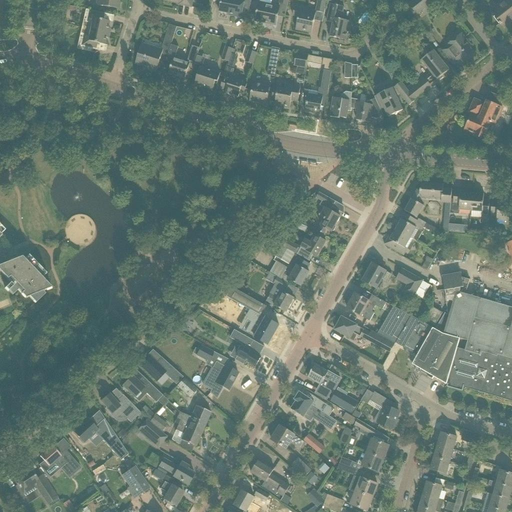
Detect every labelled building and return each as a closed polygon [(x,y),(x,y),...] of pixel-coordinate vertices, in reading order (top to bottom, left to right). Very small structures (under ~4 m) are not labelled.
[(96,0),(96,5),(119,9),(120,2),(118,2),(118,0),(96,0)] [(232,16),(241,18),(244,0),(221,0),(219,12),(233,15),(232,16)] [(257,11),(255,21),(275,26),(277,16),(279,7),(270,5),(271,0),(259,0),(259,2),(257,11)] [(324,13),(327,1),(327,0),(318,0),(316,12),(324,13)] [(414,0),(406,6),(414,16),(432,2),(430,0),(414,0)] [(511,0),(504,0),(491,11),(504,27),(511,21),(511,0)] [(341,20),(342,15),(339,14),(340,7),(331,4),(330,4),(329,12),(326,22),(333,23),(330,37),(345,40),(347,31),(349,31),(351,24),(349,23),(349,22),(341,20)] [(314,20),(316,12),(294,7),(292,16),(298,17),(296,30),(311,33),(313,23),(314,20)] [(106,33),(109,22),(102,20),(104,14),(94,11),(88,10),(85,22),(91,23),(89,30),(106,33)] [(104,45),(106,34),(106,33),(89,30),(88,36),(83,35),(80,46),(96,50),(97,43),(104,45)] [(449,45),(442,51),(453,65),(460,59),(463,62),(474,54),(469,47),(471,46),(461,34),(448,44),(449,45)] [(141,46),(135,64),(148,67),(147,69),(156,72),(162,54),(168,55),(171,45),(173,38),(165,36),(161,50),(154,47),(153,50),(141,46)] [(416,82),(406,89),(415,101),(445,77),(443,75),(449,70),(428,44),(417,53),(422,60),(421,61),(432,75),(419,86),(416,82)] [(168,55),(166,62),(171,63),(168,74),(179,78),(178,79),(184,81),(188,68),(190,64),(186,63),(175,59),(178,47),(171,45),(168,55)] [(192,46),(187,60),(195,62),(197,55),(199,48),(192,46)] [(229,62),(232,50),(233,49),(225,47),(221,60),(229,62)] [(245,62),(253,64),(253,63),(256,53),(249,51),(245,62)] [(294,66),(306,68),(307,63),(308,55),(296,53),(294,66)] [(195,62),(193,69),(193,70),(193,71),(194,72),(198,73),(194,84),(213,90),(215,84),(217,84),(220,73),(202,68),(203,64),(205,58),(197,55),(195,62)] [(267,74),(267,75),(275,77),(275,75),(276,72),(276,68),(277,66),(269,65),(267,74)] [(226,91),(225,94),(238,98),(240,93),(244,94),(247,82),(236,78),(235,80),(231,79),(234,69),(227,67),(220,90),(223,91),(223,90),(226,91)] [(301,96),(300,106),(306,107),(305,112),(314,113),(314,114),(320,115),(320,111),(324,111),(331,71),(324,70),(322,80),(321,84),(324,84),(323,89),(319,88),(318,92),(318,96),(308,95),(309,91),(303,89),(301,96)] [(250,101),(267,104),(268,94),(270,84),(253,81),(252,91),(250,101)] [(374,97),(375,99),(381,110),(384,108),(388,117),(403,111),(397,98),(401,96),(409,106),(415,101),(406,89),(401,82),(394,87),(374,97)] [(274,105),(289,108),(291,101),(298,102),(300,87),(285,85),(284,90),(277,89),(277,90),(273,89),(272,97),(276,98),(274,105)] [(351,111),(351,109),(351,99),(352,99),(352,93),(346,92),(341,95),(341,99),(333,97),(330,117),(339,119),(339,117),(346,119),(348,111),(351,111)] [(465,130),(475,134),(475,136),(476,136),(477,139),(480,140),(483,139),(483,140),(490,122),(495,124),(503,108),(497,106),(501,98),(490,93),(485,104),(474,99),(468,113),(471,114),(465,130)] [(351,99),(351,109),(356,109),(356,112),(358,112),(356,120),(370,123),(370,118),(375,119),(375,120),(383,116),(381,110),(375,99),(368,102),(368,104),(357,102),(358,100),(352,99),(351,99)] [(326,184),(341,189),(344,179),(329,174),(326,184)] [(419,197),(431,198),(432,184),(421,183),(420,186),(419,196),(419,197)] [(431,198),(441,199),(442,199),(443,189),(443,185),(432,184),(431,198)] [(416,202),(419,196),(420,186),(417,185),(417,191),(412,199),(416,202)] [(442,199),(441,199),(441,203),(445,203),(443,233),(442,235),(446,238),(448,233),(450,214),(451,199),(452,190),(443,189),(442,199)] [(453,200),(451,199),(450,214),(459,215),(459,210),(471,211),(472,194),(467,194),(467,191),(454,190),(453,200)] [(477,195),(472,194),(471,211),(482,212),(481,215),(488,215),(489,200),(483,200),(484,193),(477,192),(477,195)] [(320,226),(317,230),(324,234),(327,230),(332,232),(332,231),(333,232),(335,229),(333,229),(340,217),(330,211),(335,202),(319,193),(316,198),(322,201),(319,205),(323,208),(319,216),(324,219),(320,225),(320,226)] [(416,202),(412,199),(405,211),(417,218),(424,206),(416,202)] [(497,221),(508,222),(508,221),(511,221),(511,213),(509,214),(510,204),(505,204),(505,202),(492,200),(491,216),(497,216),(497,221)] [(247,209),(242,213),(246,217),(251,213),(247,209)] [(398,225),(395,230),(411,239),(411,238),(417,229),(422,232),(426,223),(419,219),(418,221),(402,213),(396,224),(398,225)] [(323,248),(326,242),(321,239),(324,234),(317,230),(315,236),(314,235),(311,242),(305,239),(301,247),(299,246),(298,246),(285,239),(279,235),(275,242),(281,245),(281,247),(295,255),(295,253),(309,261),(309,260),(312,254),(317,257),(323,248)] [(411,239),(395,230),(393,234),(391,233),(384,244),(404,255),(407,249),(410,251),(416,241),(411,238),(411,239)] [(295,255),(281,247),(275,257),(289,265),(295,255)] [(422,268),(427,271),(433,260),(427,256),(425,259),(426,260),(422,268)] [(20,294),(25,299),(51,288),(21,257),(0,265),(0,272),(7,280),(9,277),(23,291),(20,294)] [(295,267),(288,280),(301,287),(309,272),(306,271),(310,264),(298,258),(293,266),(295,267)] [(386,272),(386,271),(372,264),(362,281),(376,289),(382,279),(387,282),(391,275),(386,272)] [(406,291),(414,296),(422,281),(402,270),(397,279),(409,286),(406,291)] [(459,342),(446,384),(447,384),(447,387),(462,391),(464,386),(478,390),(477,393),(482,395),(483,391),(511,399),(511,307),(465,294),(465,291),(467,291),(470,280),(462,278),(461,274),(442,277),(447,300),(453,301),(444,334),(459,342)] [(273,283),(286,291),(289,285),(277,277),(273,283)] [(236,279),(232,285),(239,289),(243,283),(236,279)] [(4,288),(11,296),(17,291),(10,283),(4,288)] [(142,293),(135,298),(142,305),(155,294),(147,285),(140,291),(142,293)] [(231,288),(226,297),(254,313),(250,319),(253,321),(251,324),(246,333),(255,337),(254,338),(268,345),(279,325),(266,318),(265,318),(261,316),(267,307),(232,288),(231,288)] [(266,301),(277,308),(286,312),(294,298),(282,292),(278,298),(271,293),(266,301)] [(375,313),(372,312),(376,306),(382,310),(386,303),(372,295),(369,301),(355,294),(347,308),(370,322),(375,313)] [(426,305),(422,312),(427,315),(432,308),(426,305)] [(395,343),(417,356),(418,356),(434,328),(411,316),(393,307),(378,334),(382,336),(395,343)] [(424,320),(435,326),(442,313),(432,307),(432,308),(427,315),(424,320)] [(188,317),(175,328),(183,332),(193,323),(188,317)] [(342,318),(335,330),(349,338),(349,339),(354,342),(357,335),(366,340),(370,333),(350,322),(342,318)] [(446,385),(446,384),(459,342),(444,334),(434,328),(418,356),(417,356),(412,364),(413,365),(411,366),(416,369),(414,371),(418,374),(420,371),(428,376),(427,377),(432,379),(434,377),(446,385)] [(259,356),(264,347),(234,330),(230,338),(242,345),(234,360),(242,365),(244,361),(255,367),(261,357),(259,356)] [(382,336),(377,346),(390,353),(395,343),(382,336)] [(196,355),(208,362),(213,353),(201,346),(196,355)] [(150,358),(141,367),(156,381),(163,373),(176,385),(182,377),(160,357),(155,363),(150,358)] [(215,363),(203,386),(211,390),(210,393),(216,400),(223,388),(228,391),(238,373),(229,368),(225,365),(223,367),(215,363)] [(320,385),(333,393),(340,379),(328,372),(315,365),(312,371),(310,370),(308,375),(309,376),(308,378),(320,385)] [(162,396),(142,377),(138,381),(132,376),(122,386),(123,387),(122,388),(127,392),(127,391),(134,398),(140,391),(142,393),(143,392),(155,403),(156,403),(161,397),(162,396)] [(177,385),(176,386),(189,397),(195,390),(196,389),(184,378),(177,385)] [(360,384),(358,388),(358,392),(363,395),(367,388),(360,384)] [(330,401),(352,414),(358,403),(337,390),(330,401)] [(294,400),(296,401),(309,409),(312,405),(314,402),(299,392),(294,400)] [(374,393),(369,401),(383,409),(380,415),(378,415),(374,422),(374,421),(374,422),(381,425),(393,430),(395,426),(396,426),(398,421),(397,420),(399,415),(398,414),(399,411),(393,409),(395,404),(393,403),(374,392),(374,393)] [(104,408),(109,414),(111,413),(115,418),(121,413),(130,423),(140,413),(122,395),(117,399),(115,397),(113,399),(109,394),(106,396),(105,395),(100,399),(101,400),(100,401),(105,407),(104,408)] [(331,430),(337,421),(320,410),(312,405),(309,409),(296,401),(291,409),(310,422),(313,418),(331,430)] [(177,420),(180,421),(188,424),(191,426),(192,424),(203,428),(210,412),(196,406),(191,418),(180,413),(177,420)] [(143,415),(148,419),(153,415),(148,410),(143,415)] [(355,410),(352,416),(356,419),(357,419),(361,413),(355,410)] [(346,413),(342,418),(352,424),(356,419),(352,416),(346,412),(346,413)] [(149,422),(162,431),(167,424),(154,415),(149,422)] [(78,424),(71,430),(83,443),(95,433),(121,461),(128,454),(104,419),(95,427),(87,419),(80,426),(78,424)] [(374,437),(367,453),(383,459),(389,446),(383,444),(386,437),(380,433),(358,419),(355,425),(374,437)] [(148,434),(146,437),(158,447),(166,437),(146,420),(140,428),(148,434)] [(188,424),(180,421),(176,430),(183,434),(181,440),(195,447),(203,428),(192,424),(191,426),(188,424)] [(304,442),(294,436),(295,435),(288,431),(280,426),(279,427),(277,426),(274,432),(275,433),(271,440),(280,445),(286,449),(291,442),(300,448),(304,442)] [(138,430),(146,437),(148,434),(140,428),(138,430)] [(346,444),(352,432),(346,429),(340,441),(346,444)] [(441,433),(437,445),(453,450),(457,437),(441,433)] [(312,448),(319,454),(325,448),(317,441),(312,448)] [(473,442),(470,454),(475,456),(478,444),(473,442)] [(437,445),(434,457),(450,462),(453,450),(437,445)] [(52,446),(40,456),(44,461),(39,465),(48,477),(65,463),(74,473),(80,468),(65,451),(59,455),(52,446)] [(383,459),(367,453),(362,451),(357,464),(378,473),(383,459)] [(468,462),(466,467),(471,469),(473,463),(475,456),(470,454),(468,462)] [(450,462),(434,457),(430,470),(446,474),(450,462)] [(342,458),(339,464),(351,468),(353,462),(342,458)] [(173,475),(172,476),(188,485),(194,474),(187,470),(189,467),(180,462),(177,467),(162,459),(158,466),(173,475)] [(289,487),(284,484),(271,475),(275,469),(259,459),(250,473),(265,482),(262,486),(261,486),(260,486),(276,497),(277,496),(275,495),(277,493),(283,497),(280,501),(287,505),(291,499),(284,494),(289,487)] [(292,466),(304,478),(311,471),(299,459),(292,466)] [(351,468),(339,464),(337,470),(349,474),(351,468)] [(131,487),(138,496),(150,488),(134,466),(121,475),(130,488),(131,487)] [(13,480),(23,495),(32,489),(35,487),(47,505),(57,498),(48,483),(42,475),(37,479),(29,467),(23,471),(24,473),(13,480)] [(471,469),(466,467),(462,479),(467,481),(471,469)] [(151,475),(161,481),(165,476),(154,470),(151,475)] [(511,474),(500,471),(497,483),(511,487),(511,474)] [(305,479),(312,485),(318,479),(311,472),(305,479)] [(356,491),(372,498),(377,485),(361,478),(361,479),(354,476),(349,489),(356,491)] [(495,487),(493,495),(509,499),(511,488),(511,487),(497,483),(489,481),(488,485),(495,487)] [(166,493),(163,500),(166,501),(175,506),(183,492),(171,485),(170,487),(163,482),(159,489),(166,493)] [(427,482),(423,494),(439,499),(443,487),(427,482)] [(255,496),(266,502),(270,496),(258,490),(255,496)] [(307,496),(317,507),(324,501),(314,490),(307,496)] [(234,505),(245,511),(246,511),(248,510),(251,511),(257,511),(260,508),(251,503),(254,498),(242,491),(234,505)] [(372,498),(356,491),(351,505),(367,511),(372,498)] [(459,491),(455,504),(460,506),(464,493),(459,491)] [(423,494),(419,507),(435,511),(439,499),(423,494)] [(326,500),(325,500),(342,507),(345,501),(327,495),(325,500),(326,500)] [(493,495),(490,507),(505,511),(509,499),(493,495)] [(340,511),(342,507),(325,500),(323,506),(336,511),(340,511)] [(67,502),(62,505),(66,511),(73,511),(74,511),(67,502)] [(453,511),(452,511),(458,511),(460,506),(455,504),(447,502),(445,509),(453,511)]
